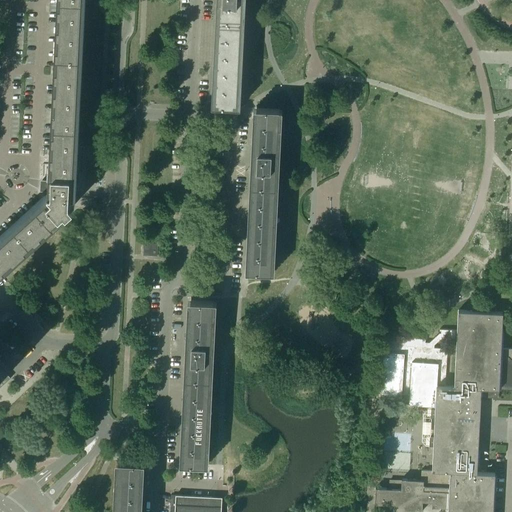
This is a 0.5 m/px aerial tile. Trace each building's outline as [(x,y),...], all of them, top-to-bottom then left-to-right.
[(79,65),(82,0),(58,0),(56,64),(79,65)] [(237,107),(242,0),(219,0),(214,106),(237,107)] [(73,193),(75,145),(79,65),(56,64),(50,180),(49,180),(49,181),(50,181),(50,191),(41,190),(41,191),(48,191),(50,193),(0,238),(0,271),(0,270),(61,215),(62,216),(62,215),(60,213),(65,209),(67,212),(73,206),(69,201),(70,193),(73,193)] [(271,273),(279,109),(256,108),(254,159),(248,271),(248,272),(271,273)] [(157,256),(157,243),(144,242),(143,255),(157,256)] [(205,465),(213,302),(213,301),(191,300),(183,464),(205,465)] [(511,349),(501,348),(503,312),(489,312),(489,308),(472,307),(472,311),(458,310),(457,330),(439,329),(439,330),(441,330),(440,333),(439,333),(429,342),(428,342),(428,345),(424,345),(425,338),(380,335),(377,396),(401,398),(401,394),(410,394),(409,403),(409,404),(435,406),(435,409),(431,409),(430,418),(434,418),(433,437),(429,437),(429,446),(433,446),(432,470),(421,470),(423,471),(423,480),(401,479),(401,481),(389,481),(389,488),(376,487),(375,487),(375,504),(375,503),(390,504),(390,510),(390,509),(421,511),(422,511),(422,501),(431,501),(431,507),(432,507),(432,506),(447,507),(447,508),(448,508),(447,511),(492,511),(494,473),(476,472),(480,396),(498,397),(499,389),(511,389),(511,349)] [(0,379),(0,380),(4,384),(11,378),(0,366),(0,379)] [(138,511),(141,462),(119,460),(116,511),(138,511)] [(170,504),(214,507),(214,497),(214,496),(170,494),(170,504)]
